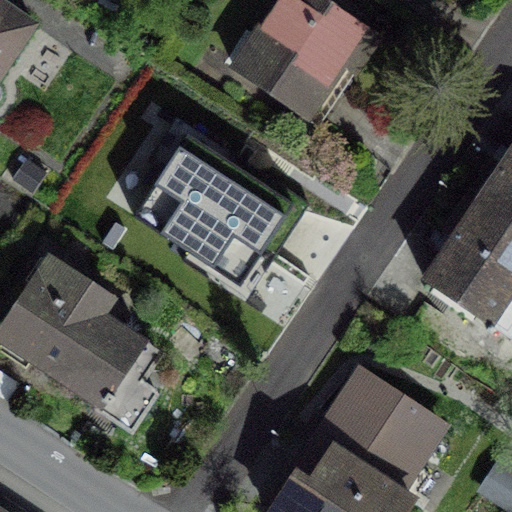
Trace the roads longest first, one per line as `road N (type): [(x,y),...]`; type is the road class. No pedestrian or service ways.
road 1 (residential): [(195,511),(511,45)]
road 2 (residential): [(0,442),(102,511)]
